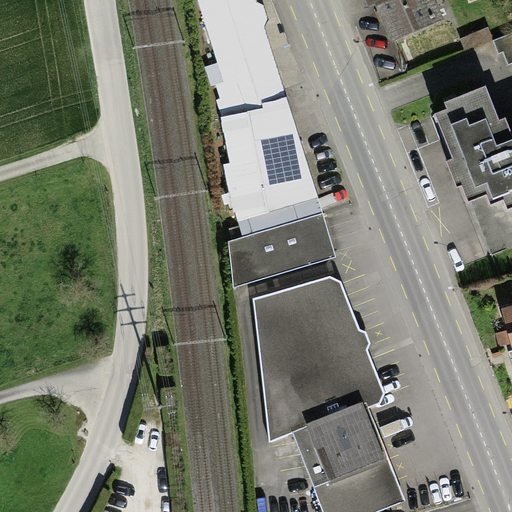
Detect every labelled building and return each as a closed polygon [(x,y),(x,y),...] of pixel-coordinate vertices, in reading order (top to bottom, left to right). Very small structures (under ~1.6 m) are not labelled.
[(274,63),(254,0),(196,0),(244,237),(323,213),(321,209),(274,63)] [(390,41),(442,20),(434,0),(380,0),(374,2),(390,41)] [(495,92),(444,111),(485,219),(511,208),(511,128),(509,130),(495,92)] [(334,257),(323,213),(244,237),(227,242),(232,289),(334,257)] [(511,277),(498,282),(511,327),(511,277)] [(268,441),(293,432),(323,511),(375,511),(403,501),(367,408),(378,404),(382,393),(366,350),(371,344),(366,332),(359,330),(340,283),(328,278),(254,300),(268,441)]
